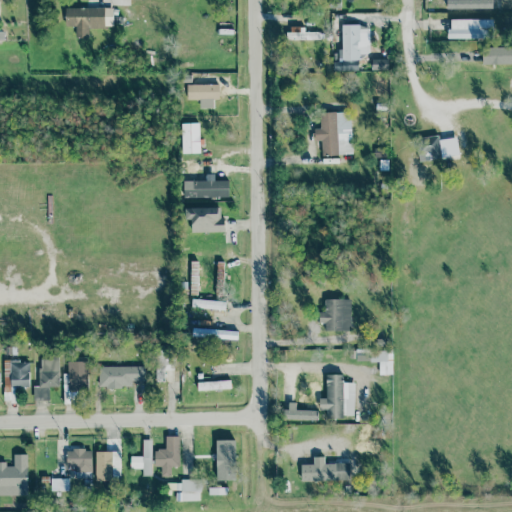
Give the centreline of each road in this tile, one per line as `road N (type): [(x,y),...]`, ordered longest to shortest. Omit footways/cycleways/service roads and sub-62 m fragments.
road 1 (residential): [(257,0),(262,416)]
road 2 (residential): [(262,416),(0,420)]
